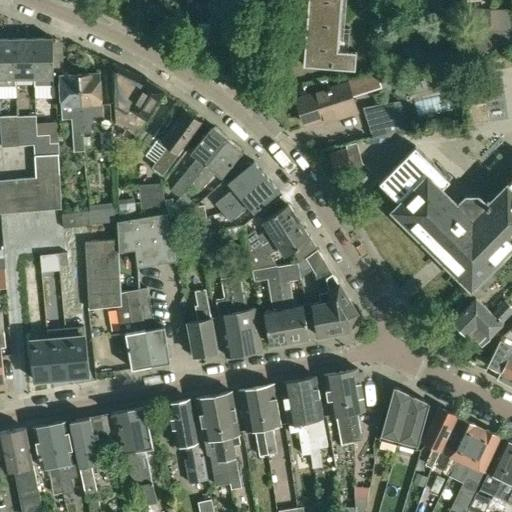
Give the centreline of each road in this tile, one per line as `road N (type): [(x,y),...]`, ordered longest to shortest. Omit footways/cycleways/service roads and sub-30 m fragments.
road 1 (unclassified): [(381,352),(379,303),(307,190),(259,133),(140,49),(26,0)]
road 2 (unclassified): [(0,417),(381,352)]
road 3 (residential): [(511,413),(381,352)]
